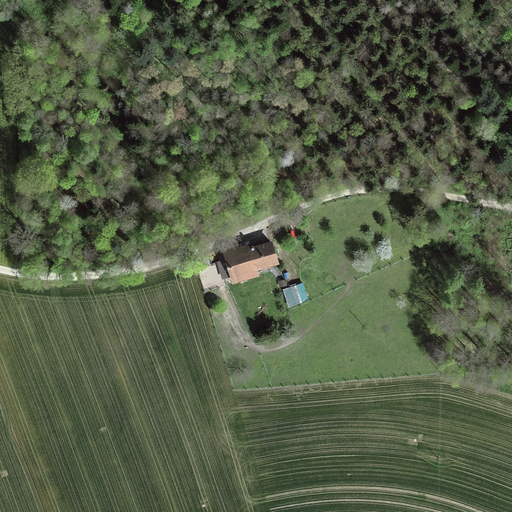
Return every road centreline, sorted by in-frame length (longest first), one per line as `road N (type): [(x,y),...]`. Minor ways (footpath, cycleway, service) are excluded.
road 1 (track): [(511,208),(380,188),(323,198),(220,242)]
road 2 (track): [(0,269),(99,275),(220,242)]
